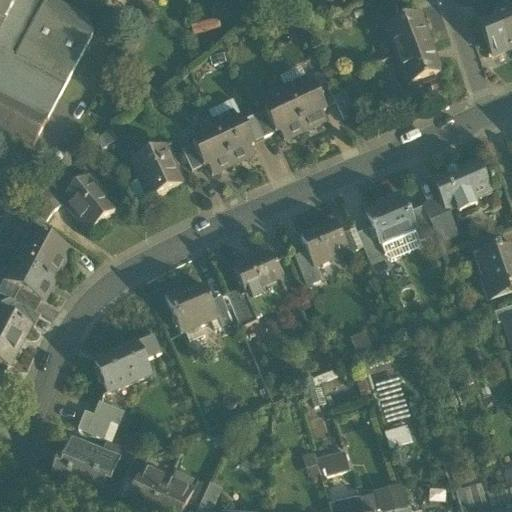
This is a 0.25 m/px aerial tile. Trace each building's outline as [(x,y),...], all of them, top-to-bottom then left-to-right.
[(0,0),(0,29),(15,0),(0,0)] [(0,95),(47,121),(92,37),(88,21),(48,0),(15,0),(0,29),(0,95)] [(493,17),(496,24),(497,24),(509,51),(508,52),(508,53),(511,51),(511,9),(509,11),(496,16),(493,17)] [(393,26),(403,55),(432,44),(422,15),(393,26)] [(492,58),(508,52),(509,51),(497,24),(496,24),(480,30),(492,58)] [(443,75),(432,44),(403,55),(414,85),(443,75)] [(279,80),(285,92),(305,82),(300,70),(279,80)] [(310,91),(305,82),(285,92),(304,133),(325,124),(321,115),(325,113),(325,112),(314,90),(314,89),(310,91)] [(314,90),(325,112),(336,107),(333,100),(325,85),(314,90)] [(283,143),(304,133),(285,92),(264,102),(268,111),(264,113),(274,135),(275,136),(279,134),(283,143)] [(0,130),(32,148),(47,121),(0,95),(0,130)] [(336,107),(343,122),(355,116),(344,95),(333,100),(336,107)] [(208,114),(213,125),(234,116),(238,125),(242,123),(232,102),(208,114)] [(264,113),(253,118),(264,141),(274,135),(264,113)] [(242,123),(238,125),(234,116),(213,125),(213,126),(232,167),(253,158),(249,148),(253,146),(242,123)] [(253,146),(264,141),(253,118),(242,123),(253,146)] [(211,177),(232,167),(213,126),(192,135),(196,144),(192,146),(192,147),(203,169),(203,170),(207,168),(211,177)] [(181,152),(192,174),(203,169),(192,147),(181,152)] [(132,164),(149,202),(182,187),(164,149),(132,164)] [(446,214),(448,214),(457,210),(459,213),(472,207),(471,204),(489,196),(475,165),(433,183),(443,208),(446,214)] [(50,189),(60,202),(75,191),(64,178),(50,189)] [(88,180),(75,191),(60,202),(64,207),(88,237),(116,215),(88,180)] [(26,213),(45,227),(53,216),(64,207),(60,202),(50,189),(44,194),(40,199),(37,196),(26,213)] [(420,245),(419,243),(408,217),(399,198),(386,203),(388,207),(379,211),(379,210),(365,216),(372,231),(383,257),(384,259),(385,259),(391,263),(418,252),(419,245),(420,245)] [(443,208),(426,215),(435,236),(437,240),(455,232),(448,214),(446,214),(443,208)] [(419,243),(435,236),(426,215),(423,210),(408,217),(419,243)] [(308,256),(313,270),(315,269),(326,264),(326,263),(346,255),(346,256),(347,255),(334,225),(333,225),(333,226),(302,239),(300,239),(308,256)] [(357,237),(368,263),(383,257),(372,231),(357,237)] [(29,232),(14,261),(54,282),(68,256),(47,245),(48,242),(29,232)] [(475,246),(479,258),(506,248),(501,235),(475,246)] [(481,283),(487,300),(510,292),(511,296),(511,249),(507,251),(506,248),(479,258),(488,281),(481,283)] [(246,301),(247,300),(263,293),(282,284),(269,256),(249,265),(248,263),(232,270),(242,292),(246,301)] [(296,261),(304,282),(317,276),(315,269),(313,270),(308,256),(296,261)] [(42,305),(54,282),(14,261),(2,284),(18,293),(40,304),(42,305)] [(166,300),(181,337),(215,322),(219,330),(231,325),(221,302),(210,307),(202,288),(201,289),(202,290),(183,298),(181,294),(166,300)] [(226,298),(241,333),(258,325),(256,320),(247,300),(246,301),(242,292),(226,298)] [(18,293),(12,304),(34,316),(40,304),(18,293)] [(272,313),(263,293),(247,300),(256,320),(272,313)] [(28,328),(34,316),(12,304),(9,302),(0,306),(0,311),(3,318),(6,316),(28,328)] [(511,308),(494,315),(497,326),(505,324),(511,321),(511,308)] [(0,368),(7,372),(19,350),(18,349),(28,329),(29,329),(28,328),(6,316),(3,318),(0,319),(0,368)] [(29,329),(28,329),(34,332),(41,319),(34,316),(28,328),(29,329)] [(354,353),(368,349),(364,335),(350,340),(354,353)] [(137,347),(145,366),(162,358),(154,340),(137,347)] [(94,365),(107,397),(139,384),(138,383),(150,378),(145,366),(137,347),(94,365)] [(100,408),(95,420),(110,425),(117,428),(122,417),(100,408)] [(102,444),(110,425),(95,420),(85,416),(78,434),(102,444)] [(388,450),(410,445),(405,428),(383,433),(388,450)] [(97,504),(98,505),(102,493),(106,485),(110,486),(119,464),(119,463),(101,456),(70,444),(64,458),(59,456),(47,484),(64,491),(67,485),(80,490),(77,496),(97,504)] [(119,464),(131,469),(136,457),(105,445),(101,456),(119,463),(119,464)] [(344,452),(302,461),(305,478),(322,474),(323,479),(348,473),(344,452)] [(148,462),(136,457),(131,469),(126,480),(137,485),(143,472),(144,473),(148,462)] [(124,511),(154,511),(168,484),(144,473),(143,472),(137,485),(124,511)] [(192,495),(168,484),(154,511),(184,511),(187,507),(193,495),(192,495)] [(64,491),(77,496),(80,490),(67,485),(64,491)] [(187,507),(197,511),(198,511),(208,490),(197,485),(192,495),(193,495),(187,507)] [(93,511),(111,511),(117,500),(102,493),(98,505),(97,504),(93,511)]
